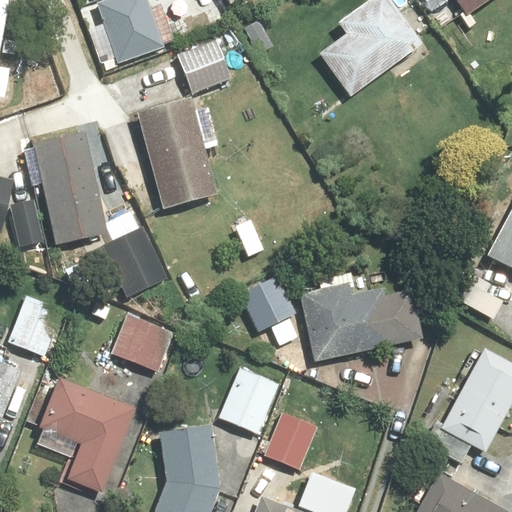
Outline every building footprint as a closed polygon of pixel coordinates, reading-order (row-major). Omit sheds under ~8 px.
[(0,0),(0,46),(8,0),(0,0)] [(145,0),(106,0),(98,3),(122,64),(165,47),(145,0)] [(224,0),(236,23),(281,0),(224,0)] [(343,38),(317,57),(347,99),(418,47),(383,0),(371,0),(335,26),(343,38)] [(451,0),(463,18),(490,0),(451,0)] [(511,0),(498,0),(490,7),(506,27),(511,23),(511,0)] [(258,19),(238,31),(256,62),(276,50),(258,19)] [(230,79),(213,40),(175,56),(192,96),(230,79)] [(134,117),(161,213),(216,198),(189,102),(134,117)] [(282,131),(274,114),(261,120),(269,139),(254,146),(261,162),(296,147),(288,129),(282,131)] [(29,148),(54,249),(106,236),(82,135),(29,148)] [(0,177),(0,226),(2,227),(13,180),(0,177)] [(511,206),(484,260),(511,274),(511,206)] [(468,276),(454,301),(492,323),(502,305),(484,295),(488,287),(468,276)] [(347,286),(297,296),(312,365),(419,342),(409,293),(382,299),(380,291),(350,298),(347,286)] [(20,304),(4,345),(44,361),(61,320),(20,304)] [(129,317),(112,358),(153,374),(170,333),(129,317)] [(423,354),(398,348),(389,386),(414,392),(423,354)] [(235,356),(218,351),(210,380),(226,385),(235,356)] [(511,368),(481,352),(438,432),(483,456),(511,401),(511,368)] [(0,421),(19,374),(0,366),(0,421)] [(236,369),(218,415),(259,431),(277,385),(236,369)] [(134,412),(56,381),(36,431),(78,448),(64,482),(100,496),(134,412)] [(277,414),(261,455),(301,471),(318,430),(277,414)] [(157,436),(164,485),(152,511),(208,511),(217,490),(208,429),(157,436)] [(342,511),(351,492),(308,473),(294,507),(305,511),(342,511)] [(499,511),(436,477),(415,511),(499,511)] [(290,511),(258,499),(253,511),(290,511)]
